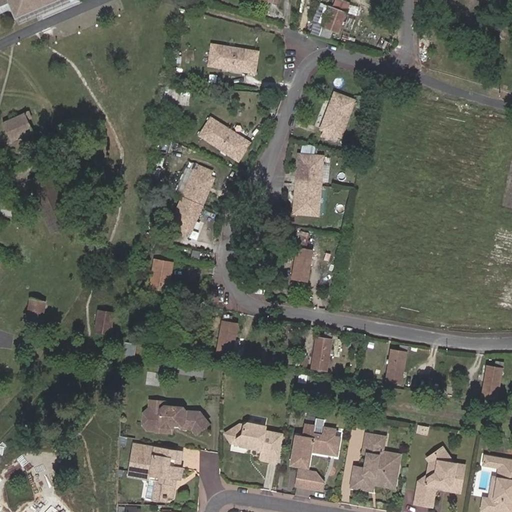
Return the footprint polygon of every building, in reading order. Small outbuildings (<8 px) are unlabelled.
[(0,0),(0,5),(9,2),(16,17),(56,0),(0,0)] [(339,33),(346,13),(332,8),(322,35),(330,38),(333,31),(339,33)] [(212,45),(210,57),(219,58),(217,67),(233,69),(234,66),(247,68),(246,71),(255,73),(258,52),(212,45)] [(210,57),(209,65),(217,67),(219,58),(210,57)] [(335,93),(332,101),(340,104),(343,96),(335,93)] [(355,101),(343,96),(340,104),(332,101),(326,117),(328,117),(323,131),(325,131),(323,136),(335,140),(337,136),(341,137),(355,101)] [(12,140),(32,132),(24,114),(4,122),(12,140)] [(214,130),(218,123),(211,118),(206,126),(214,130)] [(232,132),(218,123),(214,130),(206,126),(200,136),(239,161),(250,144),(243,139),(241,141),(230,134),(232,132)] [(243,139),(232,132),(230,134),(241,141),(243,139)] [(299,155),(298,164),(301,165),(299,184),(321,186),(324,157),(299,155)] [(206,190),(211,178),(210,177),(212,172),(212,171),(200,166),(199,168),(198,172),(194,170),(183,198),(202,206),(208,191),(206,190)] [(45,170),(28,178),(45,208),(54,203),(51,196),(57,193),(45,170)] [(321,186),(299,184),(297,204),(294,204),(294,213),(318,216),(321,186)] [(202,206),(183,198),(171,225),(175,226),(172,232),(184,237),(187,231),(188,232),(193,219),(196,220),(202,206)] [(308,281),(314,250),(299,247),(293,278),(308,281)] [(171,281),(175,263),(155,259),(150,288),(174,292),(176,282),(171,281)] [(42,321),(46,302),(30,299),(26,319),(42,321)] [(110,334),(113,312),(99,310),(95,331),(110,334)] [(223,315),(222,320),(217,352),(233,355),(238,323),(230,321),(231,316),(223,315)] [(310,368),(311,369),(326,371),(333,333),(324,332),(324,337),(315,336),(310,368)] [(386,381),(402,383),(408,346),(400,344),(399,350),(391,349),(386,381)] [(293,356),(288,355),(285,367),(306,370),(308,359),(307,358),(308,355),(303,354),(302,358),(293,356)] [(486,365),(481,397),(497,400),(503,362),(495,361),(494,366),(486,365)] [(206,365),(177,363),(176,372),(205,375),(206,365)] [(197,426),(202,432),(212,424),(202,412),(188,411),(183,407),(166,406),(161,410),(151,409),(145,413),(143,424),(147,428),(154,429),(158,425),(176,426),(176,423),(179,423),(181,427),(195,427),(197,426)] [(245,444),(250,445),(249,447),(261,450),(264,453),(272,454),(272,449),(279,450),(282,433),(265,430),(265,428),(249,425),(245,427),(239,426),(227,434),(233,443),(237,441),(239,445),(242,446),(245,444)] [(306,450),(311,451),(330,454),(329,450),(339,452),(341,438),(335,437),(336,430),(324,428),(322,436),(315,434),(316,426),(306,425),(304,437),(298,436),(293,463),(309,466),(311,454),(305,453),(306,450)] [(381,451),(384,451),(386,437),(368,434),(365,453),(369,454),(367,468),(356,466),(353,486),(374,491),(375,484),(376,480),(397,483),(400,462),(379,458),(381,451)] [(182,450),(154,445),(154,449),(144,447),(145,444),(134,442),(129,469),(140,471),(139,477),(150,478),(151,472),(161,474),(157,497),(167,499),(168,495),(173,496),(175,484),(172,481),(169,480),(170,476),(173,476),(181,478),(183,467),(179,466),(175,465),(176,458),(180,459),(182,450)] [(459,493),(464,466),(454,464),(442,449),(425,459),(427,463),(425,474),(414,483),(411,505),(431,508),(434,491),(437,489),(459,493)] [(402,455),(384,451),(381,451),(379,458),(400,462),(402,455)] [(498,468),(500,458),(485,455),(483,466),(498,468)] [(511,511),(511,459),(500,458),(498,468),(497,477),(495,488),(490,487),(488,498),(483,497),(480,511),(484,511),(511,511)] [(292,484),(321,489),(324,482),(319,476),(314,473),(311,472),(308,471),(303,470),(299,470),(294,470),(292,484)] [(156,498),(157,497),(161,474),(151,472),(150,478),(151,479),(152,475),(160,477),(157,493),(153,492),(152,497),(156,498)] [(155,479),(153,492),(157,493),(160,477),(152,475),(151,479),(155,479)] [(376,480),(375,484),(396,488),(397,483),(376,480)] [(62,511),(51,501),(40,511),(62,511)]
